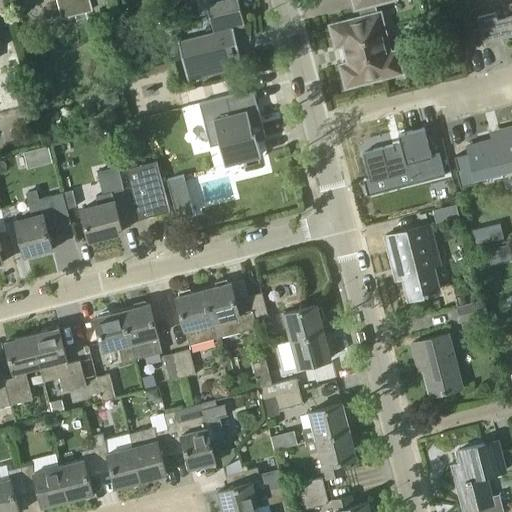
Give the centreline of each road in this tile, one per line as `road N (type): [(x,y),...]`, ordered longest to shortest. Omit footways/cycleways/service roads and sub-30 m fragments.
road 1 (residential): [(340,222),(0,310)]
road 2 (residential): [(340,222),(396,434)]
road 3 (residential): [(316,124),(463,87),(511,86)]
road 4 (residential): [(284,0),(316,124)]
